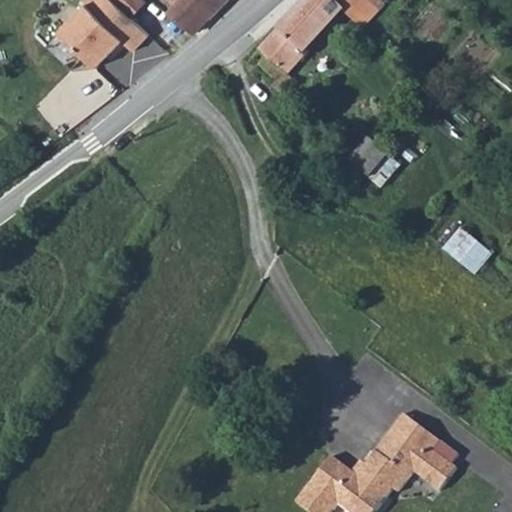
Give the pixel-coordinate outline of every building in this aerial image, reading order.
[(84,0),(82,2),(88,9),(126,45),(135,53),(150,38),(112,0),(84,0)] [(169,11),(185,25),(195,34),(227,0),(178,0),(176,3),(169,11)] [(257,66),(273,81),(268,87),(277,94),(290,81),(285,76),(344,12),(363,29),(382,7),(374,0),(304,0),(258,50),(264,57),(257,66)] [(62,35),(98,71),(126,45),(88,9),(62,35)] [(352,158),(384,184),(403,161),(370,135),(352,158)] [(464,225),(446,246),(478,273),(496,251),(464,225)] [(332,456),(297,502),(309,511),(331,511),(338,504),(349,511),(375,511),(393,489),(398,493),(414,472),(440,492),(457,469),(433,451),(440,441),(405,414),(367,464),(358,476),(353,472),(332,456)] [(362,460),(353,472),(358,476),(367,464),(362,460)]
